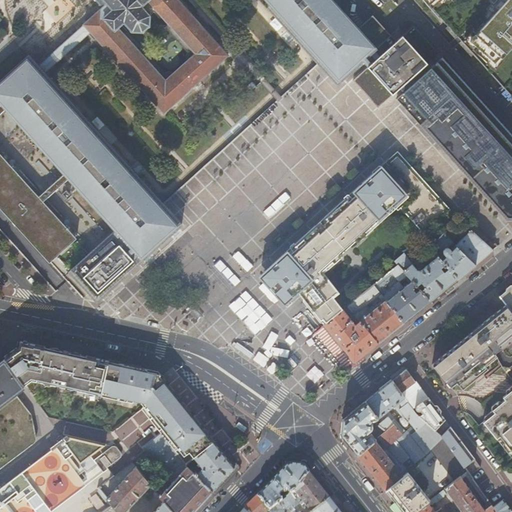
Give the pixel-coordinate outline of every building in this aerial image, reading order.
[(165,82),(117,30),(113,35),(95,17),(85,26),(93,34),(164,114),(228,56),(177,0),(148,0),(148,1),(196,54),(165,82)] [(113,35),(117,30),(124,23),(131,30),(130,32),(131,33),(133,32),(142,32),(144,34),(145,33),(143,31),(148,27),(149,29),(150,28),(149,26),(150,17),(152,15),(150,14),(149,15),(141,7),(148,1),(148,0),(95,0),(96,0),(95,0),(97,0),(105,7),(95,17),(113,35)] [(358,29),(331,0),(259,0),(318,65),(337,85),(363,62),(391,36),(372,15),(358,29)] [(423,0),(432,9),(442,0),(423,0)] [(511,0),(500,0),(493,9),(496,12),(470,42),(477,48),(474,52),(492,67),(500,58),(502,59),(511,47),(511,0)] [(93,34),(85,26),(40,66),(48,74),(93,34)] [(402,36),(368,67),(354,81),(379,108),(427,64),(402,36)] [(40,66),(30,54),(0,81),(0,103),(6,110),(13,118),(69,180),(76,187),(114,226),(144,259),(182,225),(163,204),(48,74),(40,66)] [(427,64),(400,89),(403,93),(396,99),(429,135),(482,194),(507,221),(511,220),(511,134),(442,58),(431,68),(427,64)] [(0,129),(13,118),(6,110),(0,115),(0,129)] [(0,207),(56,269),(83,244),(51,209),(45,202),(0,152),(0,207)] [(432,226),(447,211),(400,159),(394,153),(337,204),(342,209),(369,184),(380,174),(431,225),(432,226)] [(425,232),(431,225),(380,174),(369,184),(390,208),(393,205),(421,236),(425,232)] [(76,187),(69,180),(45,202),(51,209),(76,187)] [(390,208),(369,184),(342,209),(363,232),(384,213),(386,215),(392,210),(390,208)] [(337,204),(271,263),(295,293),(321,325),(339,310),(330,298),(336,294),(319,272),(329,263),(331,265),(339,258),(337,256),(353,241),(354,243),(362,236),(360,234),(363,232),(342,209),(337,204)] [(441,236),(456,221),(447,211),(432,226),(440,234),(441,236)] [(437,236),(440,234),(432,226),(431,225),(425,232),(434,240),(436,238),(435,237),(436,235),(437,236)] [(144,259),(114,226),(68,269),(97,302),(144,259)] [(472,266),(489,251),(468,231),(452,246),(453,248),(472,266)] [(455,281),(472,266),(453,248),(448,252),(446,250),(451,245),(441,236),(440,234),(437,236),(436,235),(435,237),(436,238),(434,240),(434,245),(440,251),(440,252),(440,253),(440,255),(441,256),(443,258),(438,262),(455,281)] [(405,278),(427,303),(455,281),(438,262),(434,258),(418,271),(413,270),(400,254),(391,262),(394,266),(403,276),(405,278)] [(262,274),(264,276),(260,279),(283,304),(295,293),(271,263),(270,265),(271,266),(262,274)] [(401,324),(427,303),(405,278),(402,281),(405,285),(397,291),(392,285),(403,276),(394,266),(371,285),(401,324)] [(511,284),(498,296),(505,305),(511,313),(511,284)] [(357,322),(374,345),(401,324),(371,285),(344,306),(357,322)] [(258,335),(275,321),(248,291),(227,311),(233,318),(239,314),(258,335)] [(194,305),(190,309),(200,320),(204,316),(194,305)] [(472,332),(478,342),(482,339),(494,354),(500,349),(501,350),(511,341),(511,313),(505,305),(472,332)] [(339,310),(321,325),(351,364),(374,345),(357,322),(352,326),(340,310),(339,310)] [(472,332),(431,365),(449,388),(455,384),(461,392),(487,371),(485,368),(497,359),(494,354),(482,339),(478,342),(472,332)] [(13,355),(6,360),(25,386),(34,378),(35,378),(42,346),(18,341),(17,348),(19,351),(13,355)] [(236,344),(234,346),(252,358),(254,355),(237,343),(236,344)] [(74,353),(42,346),(35,378),(37,378),(36,381),(66,388),(74,353)] [(83,356),(74,353),(66,388),(98,395),(106,360),(83,356)] [(295,366),(297,365),(290,357),(282,365),(284,367),(286,370),(288,372),(292,369),(295,366)] [(0,468),(32,444),(33,443),(34,442),(34,440),(35,438),(33,430),(30,415),(14,393),(25,386),(6,360),(0,364),(0,468)] [(158,372),(106,360),(98,395),(101,396),(102,393),(118,396),(117,399),(127,401),(127,398),(140,401),(144,407),(154,419),(161,428),(158,430),(161,434),(162,433),(187,465),(193,460),(195,458),(214,442),(206,432),(195,418),(183,403),(168,384),(158,372)] [(405,370),(391,381),(415,414),(434,430),(444,420),(415,381),(414,382),(405,370)] [(440,436),(434,430),(415,414),(391,381),(365,402),(377,419),(381,422),(378,424),(380,426),(384,432),(377,438),(402,467),(410,459),(415,465),(429,450),(442,438),(440,436)] [(511,389),(502,397),(504,400),(491,410),(494,413),(482,422),(495,439),(499,436),(511,452),(511,389)] [(341,435),(356,455),(377,438),(384,432),(380,426),(366,438),(364,435),(369,431),(371,430),(371,429),(372,428),(372,426),(372,424),(371,423),(371,422),(374,420),(377,419),(365,402),(342,420),(341,435)] [(444,420),(434,430),(440,436),(450,427),(444,420)] [(245,432),(248,427),(239,422),(236,426),(245,432)] [(450,427),(440,436),(442,438),(443,438),(463,467),(474,459),(450,427)] [(172,511),(193,511),(213,491),(186,466),(187,465),(162,433),(161,434),(143,448),(147,456),(151,461),(155,466),(159,472),(165,478),(169,481),(171,484),(168,487),(162,493),(146,474),(143,476),(150,485),(164,502),(172,511)] [(0,511),(40,511),(82,481),(84,484),(88,481),(76,466),(73,469),(66,459),(73,454),(80,464),(104,445),(67,437),(69,440),(65,442),(63,439),(50,449),(52,450),(0,489),(0,511)] [(377,438),(356,455),(385,491),(407,473),(402,467),(377,438)] [(454,481),(466,472),(463,467),(443,438),(442,438),(429,450),(454,481)] [(214,442),(195,458),(204,468),(200,471),(194,465),(196,463),(193,460),(187,465),(186,466),(213,491),(235,467),(222,451),(214,442)] [(112,447),(108,450),(115,458),(115,459),(117,459),(118,459),(119,459),(120,459),(120,458),(121,457),(121,456),(121,455),(121,454),(121,452),(116,447),(115,447),(114,446),(113,446),(112,447)] [(112,465),(103,453),(94,460),(99,466),(98,467),(98,469),(99,472),(101,475),(103,474),(104,473),(105,472),(107,471),(108,469),(107,468),(112,465)] [(474,459),(463,467),(466,472),(469,475),(479,467),(474,459)] [(295,491),(308,474),(302,467),(296,465),(291,465),(256,497),(268,510),(281,500),(277,495),(285,489),(290,494),(295,491)] [(143,476),(136,468),(107,498),(112,506),(103,511),(125,511),(150,485),(143,476)] [(483,511),(491,506),(469,475),(466,472),(454,481),(429,501),(415,511),(483,511)] [(407,473),(385,491),(401,511),(415,511),(429,501),(407,473)] [(309,511),(312,511),(328,500),(308,474),(295,491),(290,494),(281,500),(268,510),(269,511),(293,511),(294,511),(293,509),(299,504),(301,506),(303,504),(309,511)] [(269,511),(268,510),(256,497),(243,510),(245,511),(269,511)] [(337,511),(328,500),(312,511),(337,511)] [(511,511),(503,500),(492,507),(494,511),(511,511)] [(172,511),(164,502),(154,511),(172,511)]
